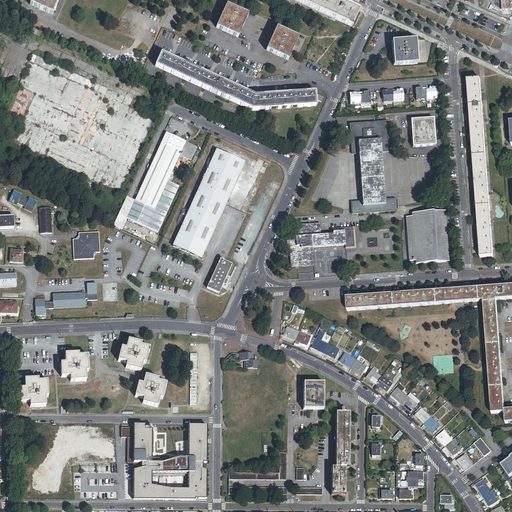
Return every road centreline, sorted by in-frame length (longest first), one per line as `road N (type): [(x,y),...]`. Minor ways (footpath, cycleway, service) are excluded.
road 1 (residential): [(469,273),(457,39)]
road 2 (residential): [(222,331),(2,330)]
road 3 (residential): [(217,420),(6,418)]
road 4 (residential): [(216,506),(11,504)]
road 5 (residential): [(469,273),(279,286)]
road 6 (residential): [(303,167),(377,3)]
road 7 (residential): [(365,393),(293,353),(222,331)]
road 8 (unclassified): [(303,167),(166,106)]
road 9 (residential): [(359,507),(216,506)]
road 10 (residential): [(257,281),(303,167)]
